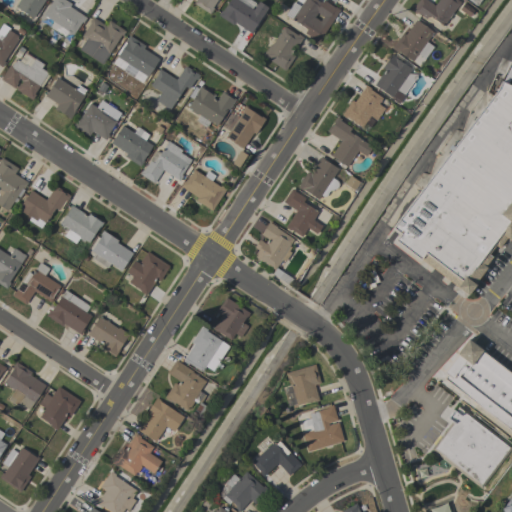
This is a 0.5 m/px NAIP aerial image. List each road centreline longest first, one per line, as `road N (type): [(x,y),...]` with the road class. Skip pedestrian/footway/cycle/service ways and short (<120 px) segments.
road 1 (residential): [(385,0),(42,511)]
road 2 (residential): [(0,114),(285,304)]
road 3 (residential): [(308,320),(352,366),(397,511)]
road 4 (residential): [(136,0),(306,114)]
road 5 (residential): [(0,315),(120,395)]
